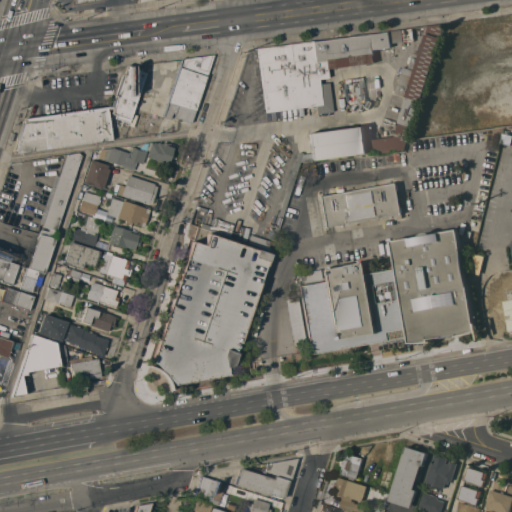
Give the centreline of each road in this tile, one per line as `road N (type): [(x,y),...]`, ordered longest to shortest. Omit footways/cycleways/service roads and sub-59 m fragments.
road 1 (primary): [(0,483),(511,391)]
road 2 (residential): [(241,0),(235,48),(109,431)]
road 3 (primary): [(511,359),(95,433)]
road 4 (secondary): [(239,22),(399,0)]
road 5 (secondary): [(15,54),(146,35)]
